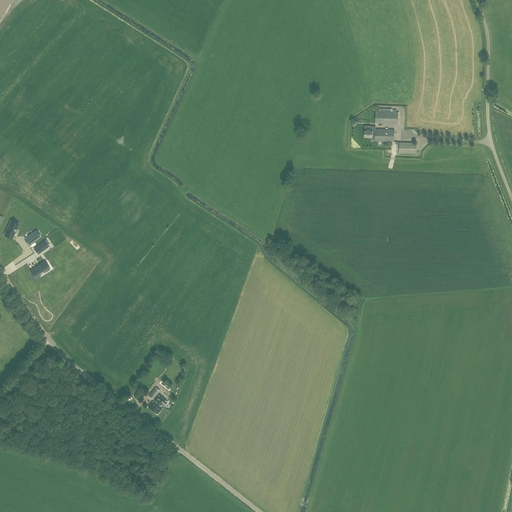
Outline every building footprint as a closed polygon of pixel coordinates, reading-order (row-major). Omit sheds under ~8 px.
[(391,112),(376,111),(375,123),(398,124),(398,112),(394,112),(395,110),(391,110),(391,112)] [(394,130),(375,129),(375,127),(370,126),(370,129),(367,129),(367,127),(364,127),(364,137),(372,137),(375,137),(374,141),(394,141),(394,130)] [(417,143),(399,142),(399,152),(416,153),(417,143)] [(16,205),(26,181),(2,171),(0,169),(0,166),(3,162),(4,160),(0,158),(0,197),(5,200),(8,202),(16,205)] [(38,187),(33,197),(57,211),(64,198),(58,195),(57,197),(38,187)] [(11,220),(6,232),(13,236),(19,223),(11,220)] [(36,232),(24,239),(28,245),(40,237),(36,232)] [(45,240),(34,249),(38,254),(47,247),(46,245),(48,244),(45,240)] [(44,262),(32,271),(35,275),(36,275),(37,277),(40,275),(41,276),(44,274),(44,273),(46,271),(45,269),(48,267),(44,262)] [(21,271),(30,278),(33,273),(24,266),(21,271)] [(31,288),(34,284),(30,280),(26,284),(31,288)] [(153,400),(160,391),(156,387),(149,396),(153,400)] [(157,414),(167,402),(158,394),(148,407),(157,414)]
